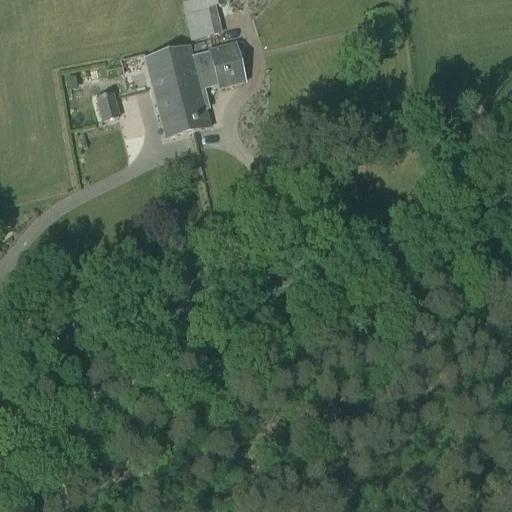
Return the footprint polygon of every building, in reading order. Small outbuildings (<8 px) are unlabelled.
[(179,0),(184,14),(215,7),(217,13),(226,10),(223,0),(179,0)] [(222,34),(219,22),(217,13),(215,7),(184,14),(189,42),(222,34)] [(370,16),(378,45),(396,40),(388,11),(370,16)] [(178,52),(198,132),(210,129),(205,111),(208,110),(203,90),(218,86),(219,91),(244,84),(235,46),(209,52),(210,55),(192,59),(190,49),(178,52)] [(145,61),(154,96),(165,141),(193,134),(198,132),(178,52),(145,61)] [(113,97),(96,102),(102,127),(103,127),(120,123),(115,105),(113,97)]
